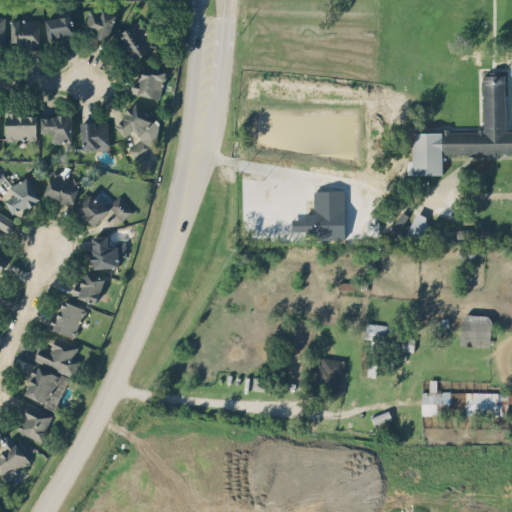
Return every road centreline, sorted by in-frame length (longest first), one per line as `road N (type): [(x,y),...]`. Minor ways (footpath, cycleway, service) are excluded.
road 1 (tertiary): [(43,511),(140,325),(198,150)]
road 2 (residential): [(353,408),(112,386)]
road 3 (residential): [(0,366),(48,249)]
